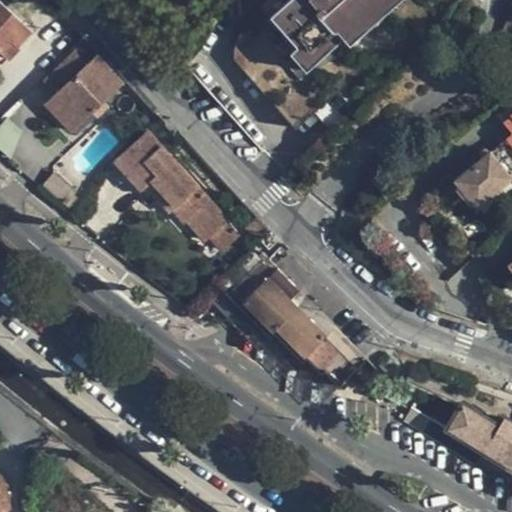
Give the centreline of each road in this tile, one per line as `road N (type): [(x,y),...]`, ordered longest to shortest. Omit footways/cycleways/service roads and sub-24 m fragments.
road 1 (residential): [(64,0),(382,315),(511,374)]
road 2 (primary): [(397,511),(186,366),(0,217)]
road 3 (primary): [(0,284),(302,511)]
road 4 (unknown): [(311,247),(387,148),(492,69),(511,4)]
road 5 (unknown): [(265,21),(243,53),(241,75),(302,169),(306,189),(296,209),(265,203)]
road 6 (unknown): [(461,352),(486,259),(511,238)]
